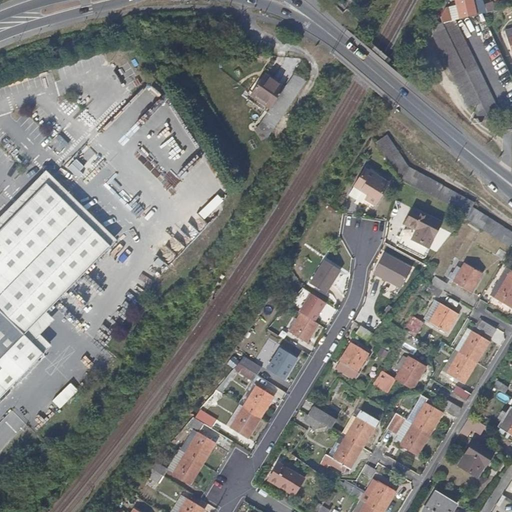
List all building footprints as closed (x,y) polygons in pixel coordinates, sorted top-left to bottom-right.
[(448,6),(448,2),(446,5),(440,15),(442,23),(455,20),(476,15),(472,0),(455,0),(456,4),(458,14),(450,16),(448,6)] [(485,8),(482,0),(476,2),(479,14),(482,13),(486,13),(485,8)] [(502,9),(499,0),(481,0),(482,0),(485,8),(495,5),(497,10),(502,9)] [(458,14),(456,4),(448,6),(450,16),(458,14)] [(480,74),(464,38),(455,20),(442,23),(464,68),(485,111),(487,117),(488,119),(499,113),(480,74)] [(464,68),(442,23),(435,24),(433,37),(449,69),(465,99),(469,109),(472,108),(480,121),(487,117),(485,111),(464,68)] [(286,113),(308,80),(296,72),(292,77),(286,87),(275,104),(264,121),(273,127),(276,129),(286,113)] [(286,87),(266,73),(254,91),(275,104),(286,87)] [(53,120),(43,130),(52,138),(62,128),(53,120)] [(463,196),(429,178),(408,166),(405,161),(386,135),(375,142),(385,157),(401,179),(403,182),(420,191),(465,213),(466,214),(473,217),(506,234),(511,236),(511,230),(503,225),(472,206),(474,202),(463,196)] [(374,205),(388,182),(364,168),(352,188),(366,195),(363,200),(367,202),(372,205),(374,205)] [(44,171),(0,216),(0,229),(44,184),(109,247),(115,240),(44,171)] [(22,336),(109,247),(44,184),(0,229),(0,396),(41,354),(22,336)] [(205,218),(225,200),(219,193),(199,212),(205,218)] [(428,248),(440,225),(414,211),(406,226),(417,231),(413,241),(428,248)] [(511,243),(511,236),(506,234),(473,217),(466,214),(464,218),(469,221),(491,235),(510,247),(511,244),(511,243)] [(410,270),(384,255),(373,273),(400,288),(410,270)] [(326,293),(340,270),(324,260),(310,284),(326,293)] [(470,291),(481,273),(464,263),(461,268),(454,281),(470,291)] [(454,281),(461,268),(457,266),(449,278),(454,281)] [(506,278),(511,269),(507,267),(501,275),(506,278)] [(511,307),(511,305),(511,270),(511,269),(506,278),(501,275),(489,294),(511,307)] [(447,284),(435,276),(431,283),(443,290),(447,284)] [(443,290),(431,283),(427,289),(439,297),(443,290)] [(317,297),(303,288),(297,294),(312,305),(317,297)] [(429,322),(441,303),(435,300),(424,319),(429,322)] [(445,332),(457,313),(441,303),(429,322),(445,332)] [(318,317),(326,323),(335,309),(328,304),(318,317)] [(306,343),(318,323),(300,313),(293,325),(289,331),(288,332),(295,336),(306,343)] [(415,337),(424,322),(412,316),(403,330),(405,331),(415,337)] [(496,329),(482,320),(477,327),(491,336),(496,329)] [(372,333),(362,326),(357,334),(367,341),(372,333)] [(458,352),(472,330),(467,327),(453,349),(458,352)] [(475,362),(489,341),(472,330),(458,352),(461,354),(475,362)] [(382,343),(372,335),(369,339),(380,347),(382,343)] [(366,354),(368,352),(350,342),(335,368),(353,379),(364,359),(366,354)] [(283,380),(296,359),(280,349),(267,369),(283,380)] [(446,371),(458,352),(453,349),(442,368),(446,371)] [(463,383),(475,362),(461,354),(458,352),(446,371),(445,373),(463,383)] [(412,388),(425,366),(408,355),(395,378),(412,388)] [(262,368),(244,356),(238,363),(257,375),(262,368)] [(82,361),(77,365),(85,374),(90,369),(82,361)] [(257,375),(238,363),(233,369),(253,381),(257,375)] [(387,392),(394,380),(385,374),(386,373),(380,369),(372,383),(387,392)] [(507,386),(497,380),(493,386),(503,392),(507,386)] [(52,400),(60,408),(79,390),(71,382),(52,400)] [(260,417),(272,396),(256,386),(242,406),(260,417)] [(470,394),(460,387),(458,387),(454,393),(465,400),(470,395),(470,394)] [(219,402),(225,395),(216,389),(200,408),(206,412),(216,400),(219,402)] [(427,401),(429,398),(423,394),(417,403),(423,407),(427,401)] [(456,416),(459,408),(459,407),(446,400),(442,407),(456,416)] [(434,410),(436,407),(427,401),(423,407),(413,423),(422,429),(426,423),(431,414),(434,410)] [(229,428),(242,406),(238,403),(225,425),(229,428)] [(334,419),(312,405),(307,414),(320,422),(329,428),(334,419)] [(511,434),(511,406),(509,405),(504,414),(501,418),(497,425),(511,434)] [(246,439),(260,417),(242,406),(229,428),(246,439)] [(430,433),(444,412),(436,407),(434,410),(431,414),(426,423),(422,429),(430,433)] [(206,412),(200,408),(195,417),(204,423),(212,428),(216,419),(206,412)] [(361,447),(377,420),(361,411),(358,416),(345,437),(361,447)] [(345,437),(358,416),(354,412),(340,434),(345,437)] [(395,434),(405,419),(396,413),(395,414),(394,415),(386,429),(395,434)] [(320,422),(307,414),(303,420),(316,428),(320,422)] [(479,434),(485,425),(470,415),(460,431),(467,436),(472,430),(479,434)] [(195,417),(194,417),(193,416),(185,424),(192,429),(198,432),(204,423),(195,417)] [(401,444),(413,423),(407,419),(403,425),(394,438),(394,440),(401,444)] [(496,426),(490,421),(486,426),(492,430),(496,426)] [(420,433),(422,429),(413,423),(401,444),(408,448),(415,453),(416,447),(417,441),(420,433)] [(506,431),(496,425),(496,426),(492,430),(498,434),(502,436),(506,431)] [(185,453),(198,432),(192,429),(179,449),(185,453)] [(417,454),(430,433),(422,429),(420,433),(417,441),(416,447),(415,453),(417,454)] [(202,464),(215,444),(215,443),(198,432),(185,453),(202,464)] [(332,458),(345,437),(340,434),(327,455),(332,458)] [(349,468),(361,447),(345,437),(332,458),(349,468)] [(485,466),(493,454),(473,442),(458,466),(476,477),(484,466),(485,466)] [(307,455),(294,447),(290,453),(303,461),(307,455)] [(173,473),(185,453),(179,449),(167,469),(173,473)] [(189,486),(202,464),(185,453),(173,473),(172,475),(189,486)] [(167,469),(155,461),(151,468),(163,475),(167,469)] [(303,478),(278,462),(268,479),(293,495),(303,478)] [(369,480),(375,470),(373,469),(365,463),(359,473),(369,480)] [(159,483),(163,475),(151,468),(147,475),(159,483)] [(365,503),(378,481),(373,478),(360,500),(365,503)] [(360,491),(344,481),(340,488),(356,497),(357,498),(360,491)] [(381,511),(382,511),(395,491),(378,481),(365,503),(376,509),(381,511)] [(449,511),(455,503),(435,490),(420,511),(449,511)] [(178,511),(187,498),(181,494),(169,511),(178,511)] [(201,511),(204,508),(187,498),(178,511),(201,511)] [(318,510),(322,504),(317,500),(313,506),(318,510)] [(359,511),(365,503),(360,500),(352,511),(359,511)] [(381,511),(376,509),(365,503),(359,511),(381,511)]
